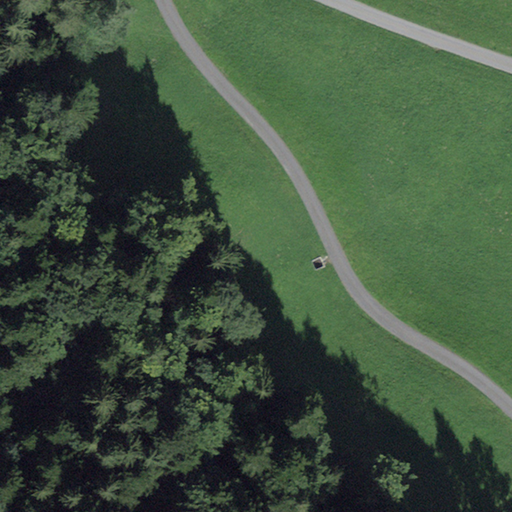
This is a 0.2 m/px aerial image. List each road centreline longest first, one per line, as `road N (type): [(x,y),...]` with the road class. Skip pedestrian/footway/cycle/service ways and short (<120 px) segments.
road 1 (unclassified): [(161,0),(305,184),(359,294),(511,408)]
road 2 (unclassified): [(511,63),(340,0)]
